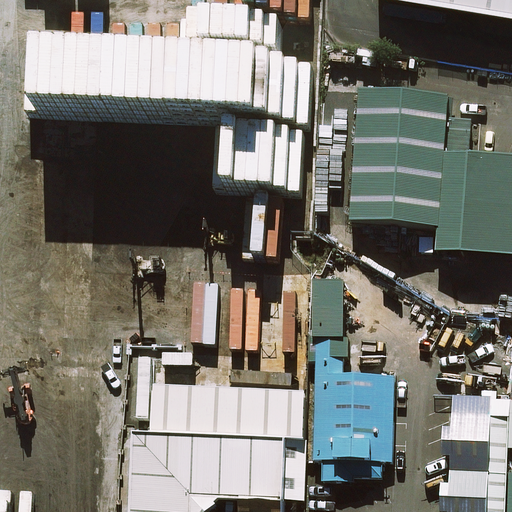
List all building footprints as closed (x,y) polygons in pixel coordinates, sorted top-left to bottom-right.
[(0,357),(105,361),(109,235),(146,236),(148,201),(106,200),(112,0),(38,0),(33,147),(0,146),(0,357)] [(511,0),(429,0),(511,13),(511,0)] [(32,79),(34,19),(7,19),(6,78),(32,79)] [(448,90),(366,84),(356,218),(437,224),(448,90)] [(511,157),(470,155),(462,251),(511,254),(511,157)] [(233,286),(219,285),(218,319),(232,319),(233,286)] [(403,368),(321,367),(319,464),(401,465),(403,368)] [(310,434),(311,384),(155,381),(154,424),(134,423),(132,511),(194,511),(194,492),(287,494),(288,433),(310,434)] [(511,511),(511,386),(453,386),(450,511),(511,511)] [(18,393),(0,392),(0,478),(17,480),(20,420),(16,419),(18,393)]
